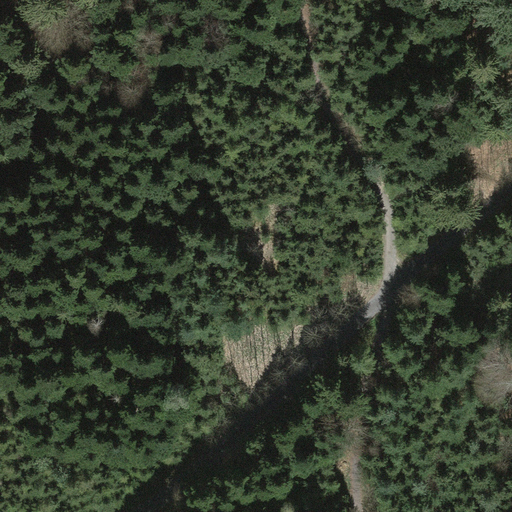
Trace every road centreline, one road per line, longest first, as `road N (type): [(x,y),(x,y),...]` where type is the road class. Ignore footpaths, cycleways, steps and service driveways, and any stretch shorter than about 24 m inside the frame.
road 1 (unclassified): [(139,511),(232,440),(426,254),(511,194)]
road 2 (track): [(394,287),(370,366),(362,511)]
